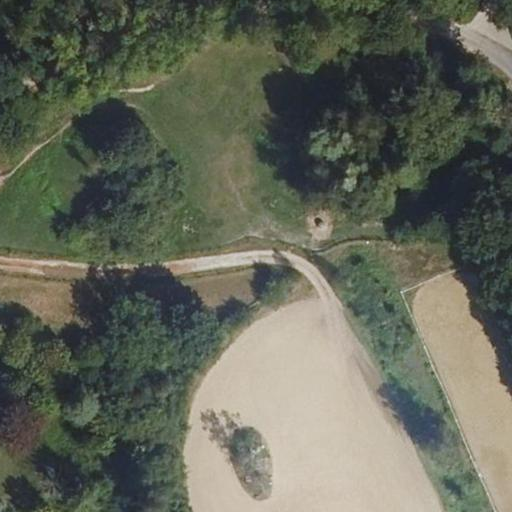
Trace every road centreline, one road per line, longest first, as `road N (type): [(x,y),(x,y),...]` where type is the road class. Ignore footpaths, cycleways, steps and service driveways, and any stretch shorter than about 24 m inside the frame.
road 1 (track): [(314,287),(298,262),(172,273),(0,266)]
road 2 (track): [(0,96),(232,0)]
